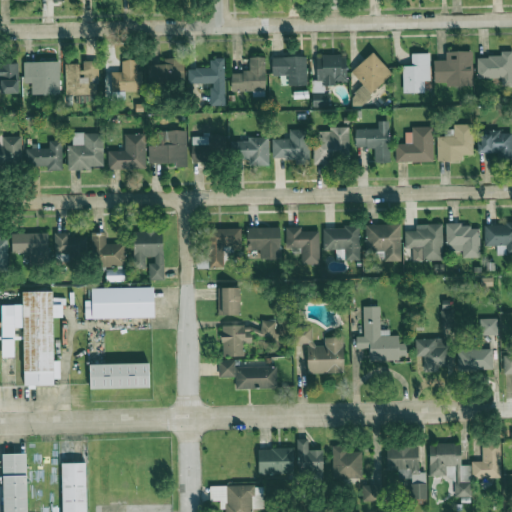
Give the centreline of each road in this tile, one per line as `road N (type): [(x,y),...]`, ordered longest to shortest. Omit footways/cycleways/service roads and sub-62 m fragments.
road 1 (residential): [(0,423),(511,409)]
road 2 (residential): [(0,203),(511,189)]
road 3 (residential): [(0,31),(511,20)]
road 4 (residential): [(188,199),(192,511)]
